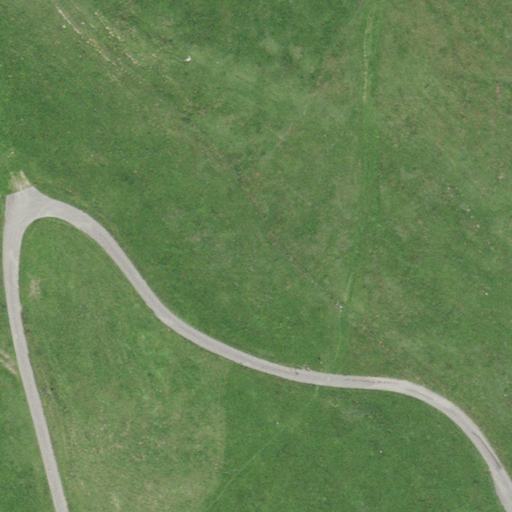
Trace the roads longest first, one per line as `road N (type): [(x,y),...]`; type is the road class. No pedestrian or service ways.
road 1 (track): [(328,380),(267,369),(181,330),(74,213),(32,204),(9,234),(17,335),(61,511)]
road 2 (track): [(328,380),(390,384),(454,410),(511,498)]
